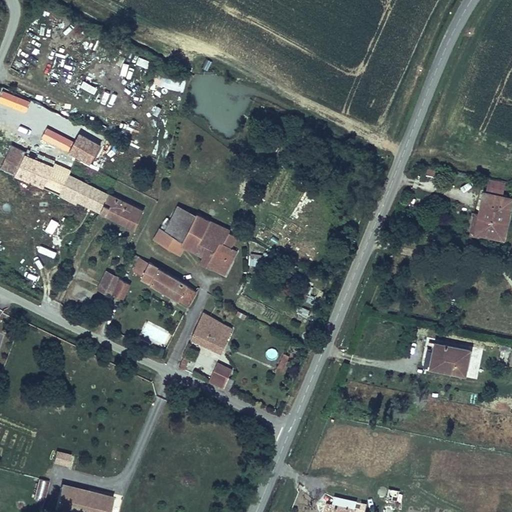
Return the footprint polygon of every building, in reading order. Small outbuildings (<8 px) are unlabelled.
[(157,70),(153,84),(184,92),(187,77),(157,70)] [(93,97),(97,86),(83,80),(78,91),(93,97)] [(1,86),(0,89),(0,115),(4,117),(12,90),(1,86)] [(154,105),(151,114),(159,117),(162,107),(154,105)] [(44,124),(35,141),(56,151),(63,134),(44,124)] [(79,132),(68,153),(92,165),(103,144),(79,132)] [(0,147),(0,171),(10,176),(19,156),(0,147)] [(19,156),(10,176),(23,182),(32,162),(19,156)] [(32,162),(23,182),(44,192),(60,199),(61,197),(69,180),(32,162)] [(443,166),(429,163),(427,174),(441,178),(443,166)] [(485,191),(503,193),(505,181),(487,179),(485,191)] [(61,197),(60,199),(71,204),(102,219),(110,200),(69,180),(61,197)] [(454,194),(447,232),(475,238),(484,199),(454,194)] [(142,205),(132,225),(152,235),(167,206),(147,195),(142,205)] [(152,235),(132,225),(142,205),(136,202),(123,230),(147,243),(152,235)] [(167,206),(152,235),(160,239),(174,209),(167,206)] [(174,209),(160,239),(172,245),(168,253),(178,258),(191,233),(197,221),(174,209)] [(53,234),(59,222),(51,218),(45,230),(53,234)] [(191,233),(178,258),(192,265),(205,240),(191,233)] [(62,255),(68,240),(52,234),(46,248),(62,255)] [(106,246),(100,262),(109,266),(116,251),(106,246)] [(109,266),(108,270),(149,291),(157,273),(146,267),(116,251),(109,266)] [(251,253),(249,264),(262,267),(264,255),(251,253)] [(87,269),(73,262),(64,281),(77,288),(80,283),(86,270),(87,269)] [(86,270),(80,283),(89,288),(96,274),(86,270)] [(107,270),(97,288),(124,301),(133,283),(107,270)] [(309,293),(306,303),(313,306),(316,296),(309,293)] [(168,304),(157,330),(187,343),(198,317),(168,304)] [(222,354),(235,327),(204,312),(191,340),(222,354)] [(403,329),(399,355),(434,363),(439,336),(403,329)] [(258,342),(252,339),(249,347),(255,349),(258,342)] [(150,346),(146,357),(153,361),(158,350),(150,346)] [(273,360),(279,353),(271,346),(265,354),(273,360)] [(255,349),(249,347),(246,354),(252,356),(255,349)] [(199,360),(184,352),(175,371),(196,381),(200,371),(195,368),(199,360)] [(210,382),(224,388),(232,368),(218,362),(210,382)] [(227,378),(224,389),(231,390),(234,380),(227,378)] [(69,467),(72,454),(56,451),(54,464),(69,467)] [(27,475),(21,501),(60,510),(65,484),(27,475)] [(65,484),(60,510),(70,511),(71,511),(77,487),(65,484)] [(399,491),(389,489),(387,498),(397,500),(399,491)] [(395,511),(397,500),(387,498),(385,511),(395,511)] [(328,505),(326,511),(354,511),(356,504),(335,499),(333,506),(328,505)]
